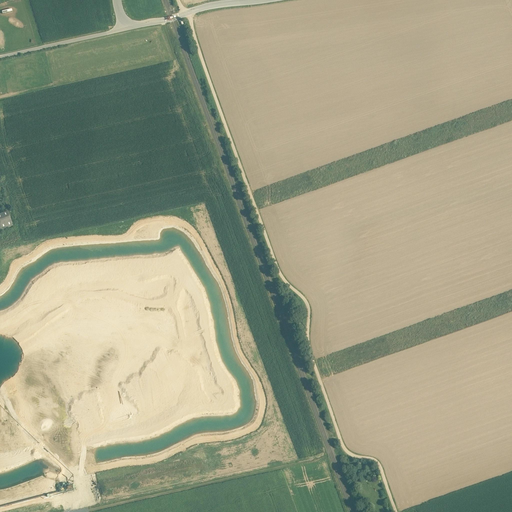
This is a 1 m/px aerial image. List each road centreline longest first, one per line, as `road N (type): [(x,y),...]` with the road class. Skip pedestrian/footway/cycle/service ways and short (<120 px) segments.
road 1 (track): [(395,511),(376,462),(345,452),(302,331),(310,303),(280,275),(188,13)]
road 2 (unclassified): [(123,28),(283,0)]
road 3 (unclassified): [(0,56),(123,28)]
